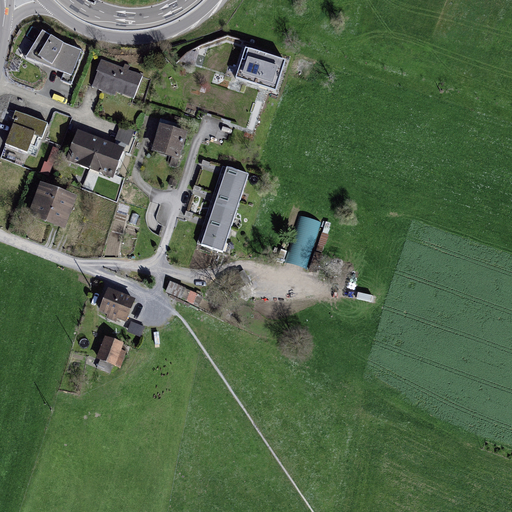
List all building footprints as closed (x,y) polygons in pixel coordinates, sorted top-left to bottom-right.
[(63,45),(42,32),(29,53),(52,67),(67,72),(63,83),(71,86),(84,53),(63,45)] [(276,81),(282,62),(246,50),(236,79),(260,87),(260,85),(269,87),(272,80),(276,81)] [(143,77),(109,64),(106,72),(99,70),(92,87),(101,91),(103,86),(134,98),(143,77)] [(47,125),(18,113),(5,145),(35,157),(47,125)] [(180,126),(163,121),(155,149),(179,156),(185,136),(178,134),(180,126)] [(115,142),(130,147),(134,132),(120,127),(115,142)] [(82,162),(91,165),(100,142),(79,134),(70,160),(81,164),(82,162)] [(121,150),(100,142),(91,165),(101,169),(100,172),(111,176),(121,150)] [(41,173),(47,175),(50,167),(47,166),(47,168),(43,167),(41,173)] [(248,176),(223,167),(220,175),(224,177),(218,194),(214,192),(212,201),(216,202),(210,219),(206,218),(203,227),(207,228),(201,246),(223,253),(248,176)] [(72,200),(42,189),(36,205),(40,206),(36,215),(63,225),(72,200)] [(303,215),(289,262),(307,268),(321,221),(303,215)] [(319,231),(314,257),(323,259),(329,233),(319,231)] [(249,283),(242,272),(222,285),(229,295),(249,283)] [(180,298),(185,289),(171,283),(167,292),(180,298)] [(120,296),(109,292),(101,311),(109,315),(108,318),(115,322),(117,318),(126,321),(134,302),(124,298),(125,295),(121,294),(120,296)] [(131,323),(128,332),(142,337),(145,328),(131,323)] [(122,344),(108,339),(99,360),(100,360),(97,368),(110,374),(122,344)]
